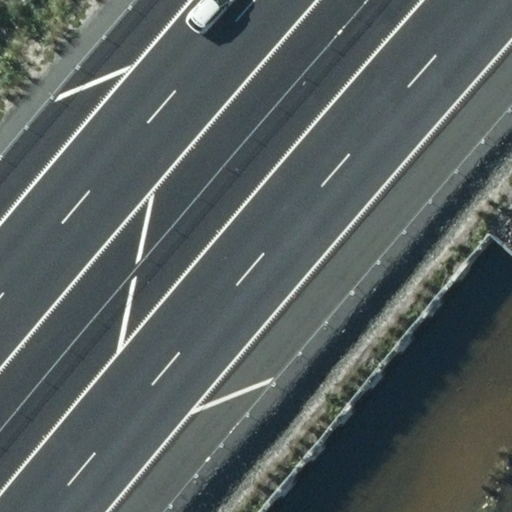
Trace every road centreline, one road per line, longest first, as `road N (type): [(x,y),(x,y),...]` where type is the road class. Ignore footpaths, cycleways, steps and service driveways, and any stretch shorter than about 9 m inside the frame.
road 1 (motorway): [(498,0),(49,511)]
road 2 (motorway): [(0,305),(269,0)]
